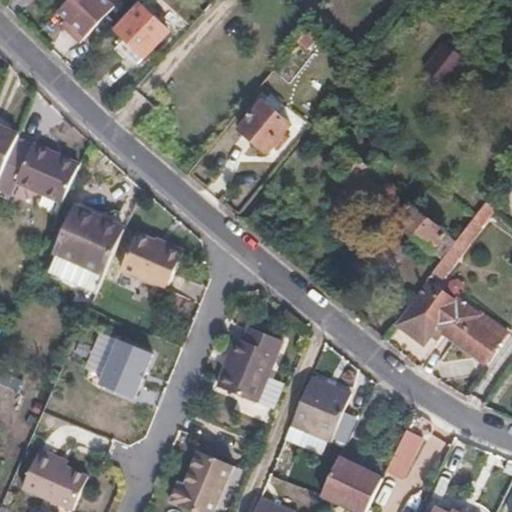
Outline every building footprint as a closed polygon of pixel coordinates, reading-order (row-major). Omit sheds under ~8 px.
[(81,39),(117,2),(114,0),(66,0),(59,8),(74,25),(71,28),(81,39)] [(138,63),(169,31),(140,4),(117,29),(127,38),(119,46),(138,63)] [(448,82),(467,59),(445,42),(426,66),(448,82)] [(332,131),(373,81),(360,71),(319,121),(332,131)] [(264,158),(289,130),(262,107),(238,134),(264,158)] [(0,180),(1,180),(20,136),(0,126),(0,180)] [(84,157),(54,143),(23,129),(20,136),(1,180),(17,187),(23,173),(67,193),(84,157)] [(366,164),(346,147),(332,163),(364,191),(389,163),(377,153),(366,164)] [(99,286),(128,222),(79,200),(51,265),(99,286)] [(447,234),(412,203),(397,219),(433,251),(447,234)] [(442,282),(495,211),(485,203),(431,274),(442,282)] [(170,284),(185,247),(140,227),(125,263),(170,284)] [(478,314),(456,298),(454,302),(430,284),(399,324),(425,344),(437,329),(481,364),(506,333),(491,321),(487,329),(474,320),(478,314)] [(260,401),(286,339),(251,324),(245,339),(239,337),(220,385),(260,401)] [(154,351),(120,338),(116,346),(101,382),(134,397),(151,361),(154,351)] [(355,396),(317,379),(315,382),(295,426),(334,444),(355,396)] [(56,447),(61,424),(45,421),(41,444),(56,447)] [(406,476),(425,438),(408,430),(389,467),(406,476)] [(74,508),(89,474),(68,464),(70,459),(41,447),(24,486),(74,508)] [(202,511),(213,511),(235,463),(199,449),(185,481),(179,479),(171,499),(202,511)] [(364,511),(366,511),(385,475),(342,455),(325,494),(364,511)] [(256,511),(289,511),(275,505),(262,500),(256,511)]
